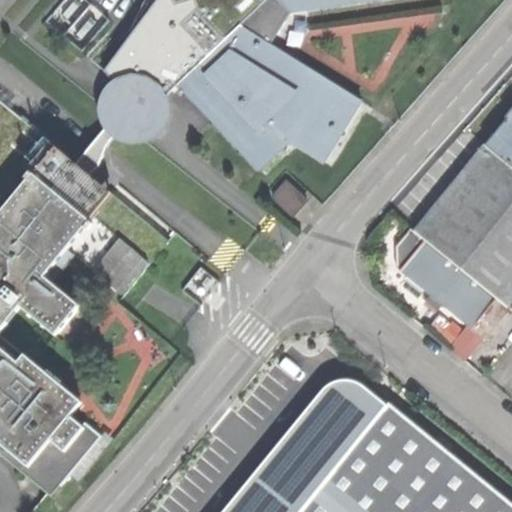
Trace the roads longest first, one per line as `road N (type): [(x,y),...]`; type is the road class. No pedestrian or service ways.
road 1 (unclassified): [(511,36),(304,270)]
road 2 (unclassified): [(304,270),(107,511)]
road 3 (unclassified): [(304,270),(511,436)]
